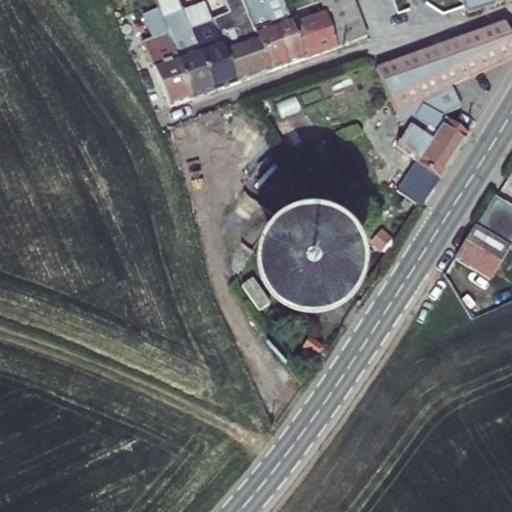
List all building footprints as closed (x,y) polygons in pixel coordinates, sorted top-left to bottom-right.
[(192,100),(214,93),(192,37),(176,0),(151,0),(157,12),(192,100)] [(240,0),(246,16),(269,73),(286,67),(260,0),(240,0)] [(260,0),(286,67),(302,61),(279,0),(278,0),(260,0)] [(279,0),(302,61),(337,49),(324,18),(326,17),(319,0),(278,0),(279,0)] [(319,0),(326,17),(324,18),(337,49),(361,40),(366,38),(351,0),(319,0)] [(511,0),(456,0),(461,15),(492,6),(492,5),(511,0)] [(169,108),(192,100),(157,12),(143,18),(153,41),(142,46),(169,108)] [(214,28),(235,85),(269,73),(246,16),(214,28)] [(511,38),(507,26),(440,55),(455,88),(511,63),(511,38)] [(192,37),(214,93),(235,85),(214,28),(192,37)] [(385,79),(397,105),(419,97),(447,117),(465,109),(455,88),(440,55),(385,79)] [(447,117),(419,97),(397,105),(410,132),(447,117)] [(402,192),(425,209),(472,135),(451,120),(449,123),(445,120),(447,117),(410,132),(401,148),(421,163),(402,192)] [(474,228),(455,259),(491,282),(510,250),(474,228)] [(352,324),(363,308),(367,288),(363,268),(351,250),(335,239),(314,235),(296,239),(279,249),(266,268),(262,288),(266,308),(276,323),(294,336),(314,340),(335,336),(352,324)]
